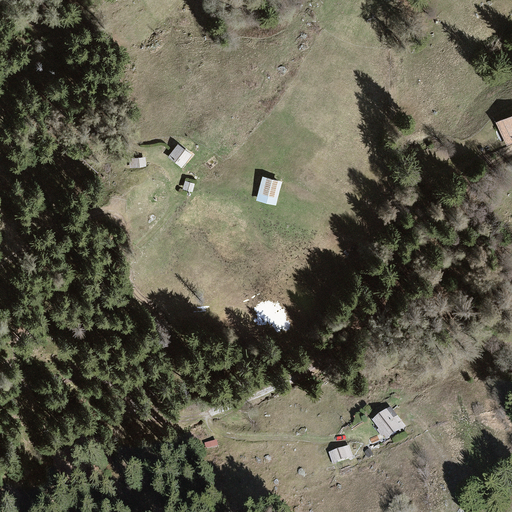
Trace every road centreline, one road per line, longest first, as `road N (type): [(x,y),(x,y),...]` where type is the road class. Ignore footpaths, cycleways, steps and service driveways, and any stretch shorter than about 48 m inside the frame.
road 1 (track): [(105,424),(227,412),(309,379),(366,335),(467,181),(511,153)]
road 2 (track): [(169,421),(126,400),(134,365),(169,322),(136,289),(125,223),(109,208),(91,209),(0,263)]
